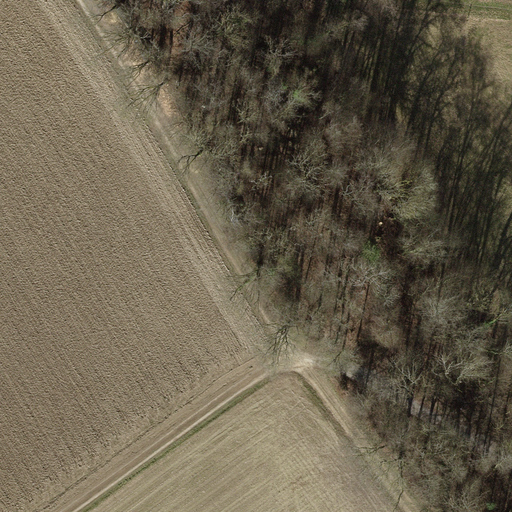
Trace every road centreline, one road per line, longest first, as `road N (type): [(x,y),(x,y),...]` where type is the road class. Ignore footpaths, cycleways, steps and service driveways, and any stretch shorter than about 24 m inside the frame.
road 1 (track): [(73,0),(204,216),(419,511)]
road 2 (track): [(63,511),(301,350),(360,372),(511,460)]
